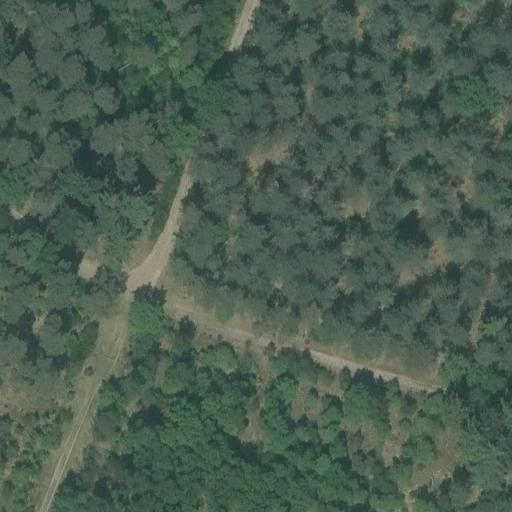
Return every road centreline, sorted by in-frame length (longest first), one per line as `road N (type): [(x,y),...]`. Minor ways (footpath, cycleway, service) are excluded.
road 1 (track): [(511,415),(133,300),(0,201)]
road 2 (track): [(133,300),(50,511)]
